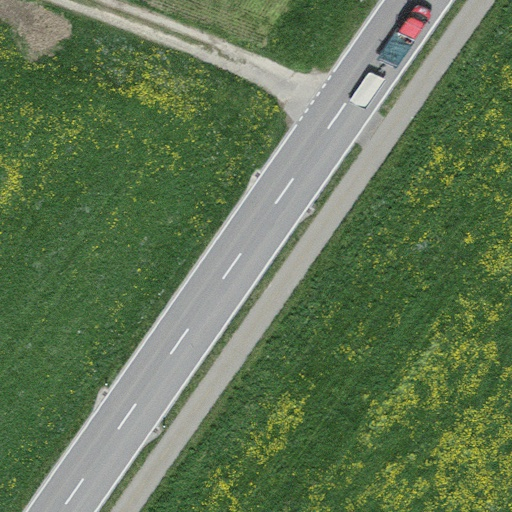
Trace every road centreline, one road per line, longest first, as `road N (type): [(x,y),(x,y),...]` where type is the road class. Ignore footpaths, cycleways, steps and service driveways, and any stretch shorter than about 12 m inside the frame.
road 1 (secondary): [(420,0),(60,511)]
road 2 (track): [(381,142),(339,114),(74,0)]
